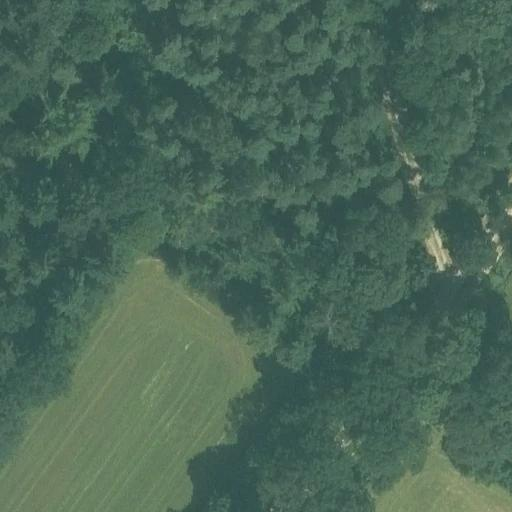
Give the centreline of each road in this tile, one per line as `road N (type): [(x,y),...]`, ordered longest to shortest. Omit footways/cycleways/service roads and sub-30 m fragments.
road 1 (track): [(423,335),(296,511)]
road 2 (track): [(511,209),(423,335)]
